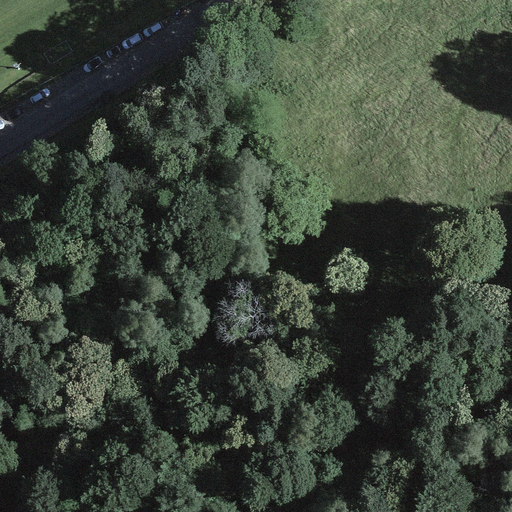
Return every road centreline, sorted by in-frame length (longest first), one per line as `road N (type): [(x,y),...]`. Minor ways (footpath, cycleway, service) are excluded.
road 1 (tertiary): [(0,152),(238,0)]
road 2 (track): [(511,467),(300,511)]
